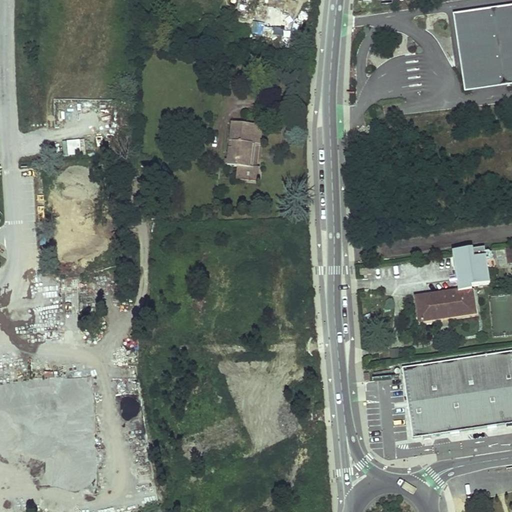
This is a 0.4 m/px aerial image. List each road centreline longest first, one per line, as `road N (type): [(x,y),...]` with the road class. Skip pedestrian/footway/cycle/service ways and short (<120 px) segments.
road 1 (tertiary): [(337,0),(328,118),(347,433)]
road 2 (unknown): [(327,351),(268,386),(293,438),(294,470),(285,492),(247,511)]
road 3 (unclassified): [(10,158),(7,0)]
